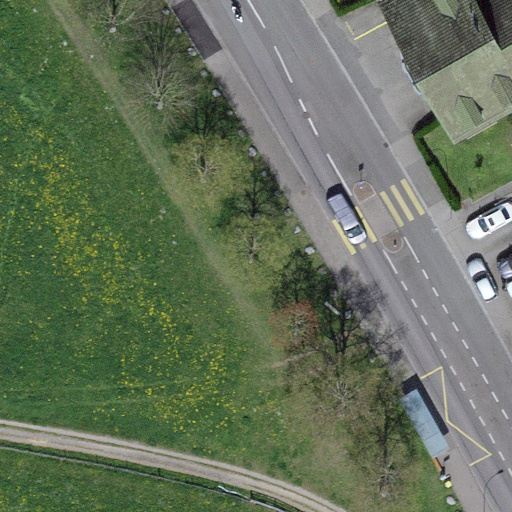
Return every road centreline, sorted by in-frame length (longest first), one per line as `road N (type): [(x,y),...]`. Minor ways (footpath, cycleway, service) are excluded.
road 1 (tertiary): [(247,0),(511,448)]
road 2 (track): [(0,431),(189,466),(317,511)]
